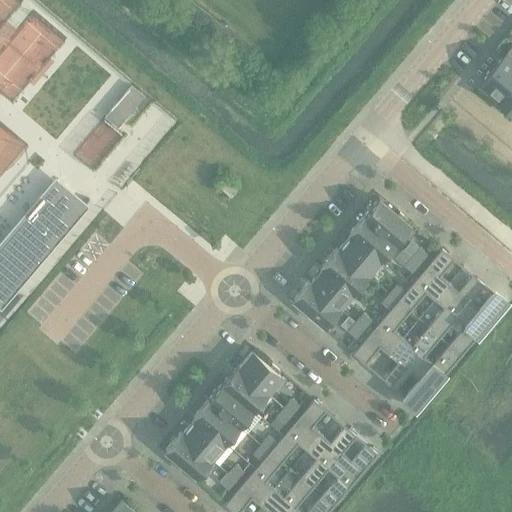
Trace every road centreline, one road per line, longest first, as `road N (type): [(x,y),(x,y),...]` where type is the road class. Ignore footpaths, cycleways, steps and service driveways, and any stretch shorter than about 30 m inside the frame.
road 1 (residential): [(233,290),(488,511)]
road 2 (residential): [(357,143),(511,268)]
road 3 (residential): [(105,441),(233,290)]
road 4 (residential): [(233,290),(357,143)]
road 5 (residential): [(372,125),(511,242)]
road 6 (residential): [(233,290),(147,220),(119,252)]
